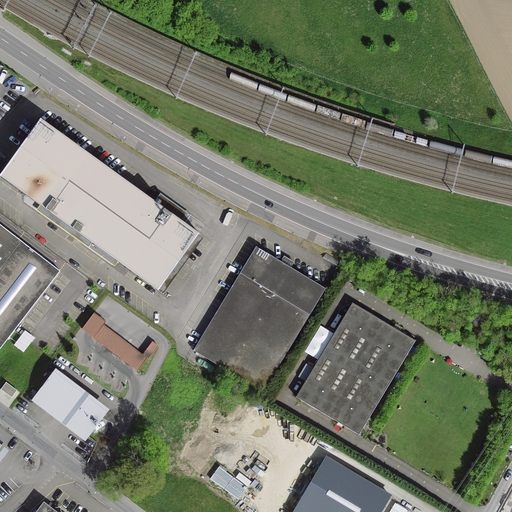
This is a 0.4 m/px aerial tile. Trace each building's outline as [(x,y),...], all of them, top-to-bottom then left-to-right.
[(0,177),(157,291),(198,234),(164,210),(170,201),(166,198),(164,201),(158,197),(156,197),(153,202),(39,120),(0,174),(0,177)] [(0,347),(6,340),(59,271),(0,225),(0,347)] [(261,395),(324,289),(255,247),(192,351),(261,395)] [(351,303),(294,397),(358,436),(415,341),(351,303)] [(146,358),(147,359),(157,346),(151,342),(142,354),(103,324),(105,321),(93,312),(81,328),(136,371),(146,358)] [(52,374),(35,398),(85,436),(103,412),(52,374)] [(109,419),(102,433),(105,434),(112,421),(109,419)] [(378,511),(388,497),(326,461),(296,511),(378,511)] [(56,511),(42,501),(34,511),(56,511)]
